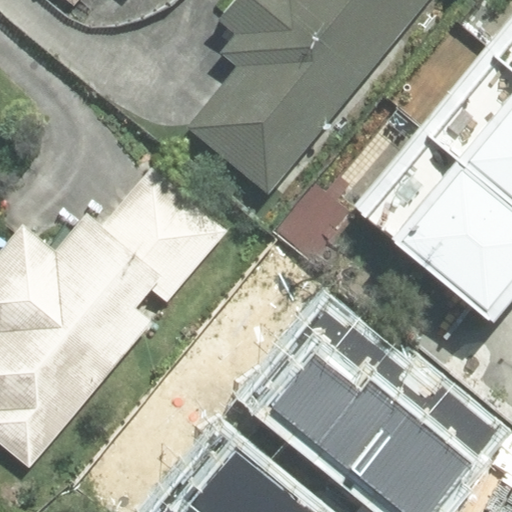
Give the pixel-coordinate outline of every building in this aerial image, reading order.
[(197,120),(276,184),(424,0),(239,0),(228,15),(244,28),(230,45),(246,59),(197,120)] [(511,46),(387,198),(508,297),(511,291),(511,46)] [(0,405),(0,433),(32,460),(232,223),(161,163),(117,215),(99,200),(67,238),(33,209),(0,248),(0,401),(2,403),(0,405)] [(305,330),(243,406),(373,511),(442,511),(477,470),(305,330)] [(159,508),(163,511),(319,511),(222,432),(159,508)]
